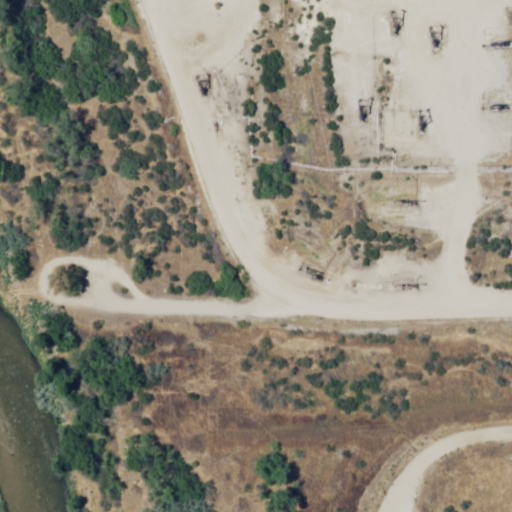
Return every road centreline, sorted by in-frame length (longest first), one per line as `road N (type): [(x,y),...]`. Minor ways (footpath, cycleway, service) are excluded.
road 1 (track): [(340,296),(287,245),(176,25),(172,0)]
road 2 (track): [(511,17),(176,25)]
road 3 (track): [(511,214),(494,0)]
road 4 (track): [(340,296),(511,316)]
road 5 (track): [(511,440),(464,444),(409,474),(383,511)]
